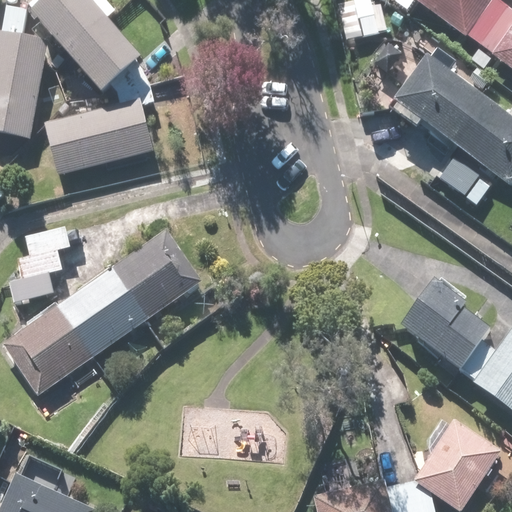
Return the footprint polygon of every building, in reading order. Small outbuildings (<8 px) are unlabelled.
[(55,0),(32,21),(103,99),(143,63),(85,0),(55,0)] [(492,60),(511,74),(511,13),(493,1),(493,0),(407,0),(412,3),(413,1),(493,58),(492,60)] [(50,47),(0,37),(0,137),(32,143),(50,47)] [(421,126),(510,190),(511,186),(511,120),(450,76),(456,67),(437,53),(431,62),(427,59),(393,105),(397,108),(392,116),(416,133),(421,126)] [(154,157),(142,104),(44,128),(57,180),(154,157)] [(10,287),(16,307),(55,297),(50,278),(64,274),(59,255),(72,251),(66,231),(25,241),(30,260),(17,264),(22,284),(10,287)] [(204,286),(166,232),(2,348),(40,401),(204,286)] [(511,414),(511,332),(497,354),(482,343),(491,332),(463,312),(467,307),(434,284),(400,332),(476,384),(473,388),(511,414)] [(454,423),(414,483),(387,490),(385,483),(313,500),(316,511),(435,511),(432,498),(452,511),(463,511),(501,455),(454,423)] [(94,511),(16,476),(0,510),(0,511),(94,511)]
